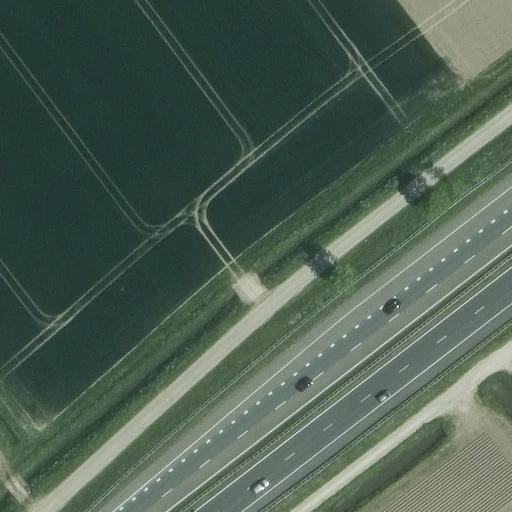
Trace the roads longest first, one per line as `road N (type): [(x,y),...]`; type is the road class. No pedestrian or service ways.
road 1 (unclassified): [(50,511),(313,273),(511,119)]
road 2 (motorway): [(511,226),(142,511)]
road 3 (motorway): [(216,511),(511,283)]
road 4 (unclassified): [(297,511),(511,345)]
